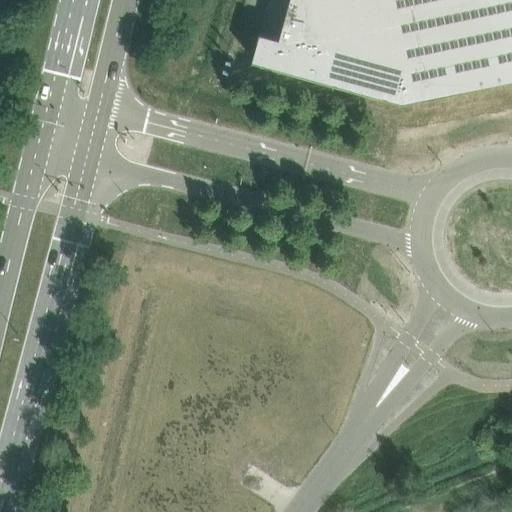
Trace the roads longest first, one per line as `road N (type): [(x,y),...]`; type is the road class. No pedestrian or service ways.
road 1 (unclassified): [(434,196),(98,110)]
road 2 (unclassified): [(86,160),(422,243)]
road 3 (secondary): [(0,487),(86,160)]
road 4 (unclassified): [(438,286),(341,454)]
road 5 (unclassified): [(341,454),(472,313)]
road 6 (secondary): [(44,120),(0,302)]
road 7 (secondary): [(75,0),(44,120)]
